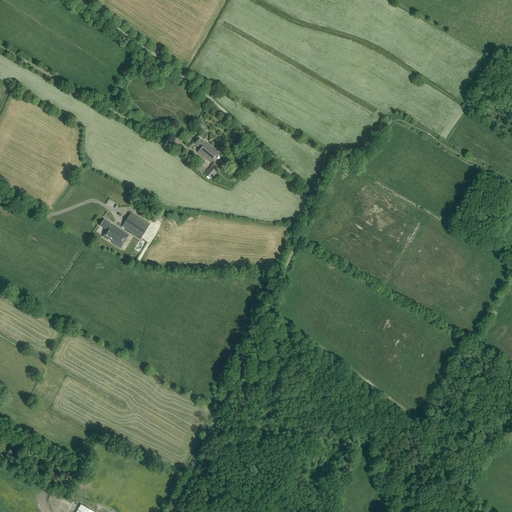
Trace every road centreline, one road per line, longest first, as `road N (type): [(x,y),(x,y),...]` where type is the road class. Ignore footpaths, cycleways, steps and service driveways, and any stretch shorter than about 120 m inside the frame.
road 1 (track): [(75,0),(187,79),(314,195)]
road 2 (track): [(0,191),(137,261),(282,274)]
road 3 (track): [(204,443),(314,195)]
road 4 (track): [(0,46),(186,148)]
